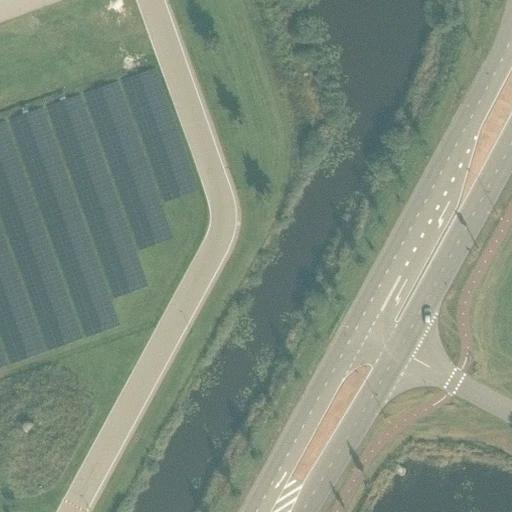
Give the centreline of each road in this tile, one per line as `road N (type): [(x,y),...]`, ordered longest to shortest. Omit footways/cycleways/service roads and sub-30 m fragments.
road 1 (secondary): [(511,38),(358,325)]
road 2 (secondary): [(398,350),(511,146)]
road 3 (secondary): [(358,325),(255,511)]
road 4 (secondary): [(303,511),(398,350)]
road 5 (unclassified): [(511,412),(398,350)]
